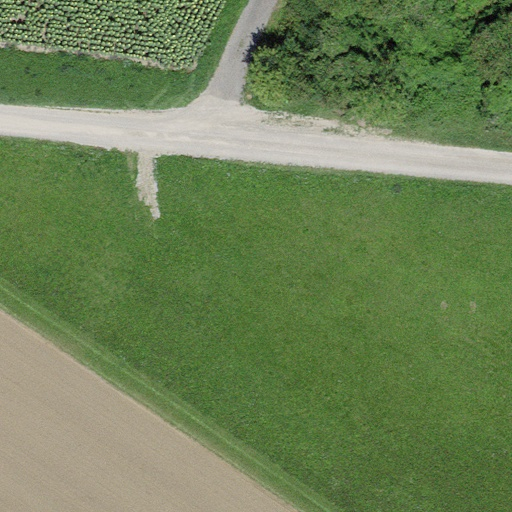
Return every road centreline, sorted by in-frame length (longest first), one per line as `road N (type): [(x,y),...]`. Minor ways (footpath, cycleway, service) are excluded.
road 1 (track): [(511,173),(0,121)]
road 2 (track): [(279,0),(205,141)]
